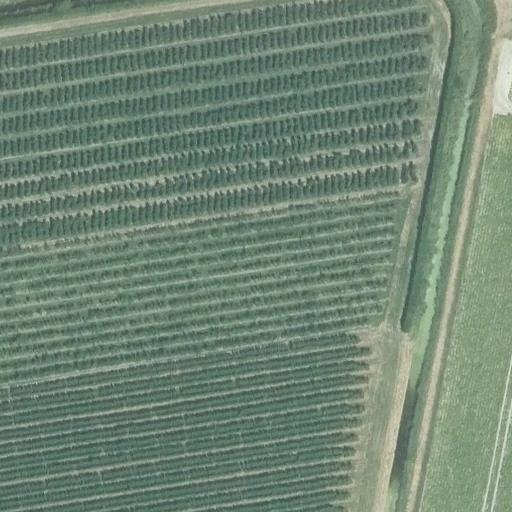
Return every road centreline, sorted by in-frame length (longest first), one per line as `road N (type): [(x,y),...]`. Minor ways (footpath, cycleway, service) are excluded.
road 1 (track): [(445,0),(460,47),(369,511)]
road 2 (track): [(0,33),(221,0)]
